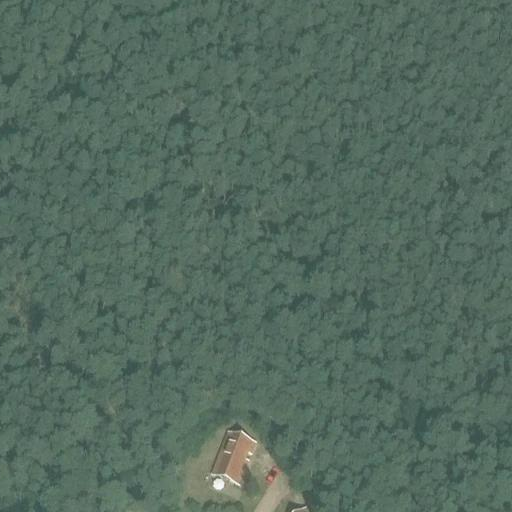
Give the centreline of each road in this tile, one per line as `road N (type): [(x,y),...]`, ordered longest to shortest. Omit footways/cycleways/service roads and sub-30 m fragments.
road 1 (track): [(398,0),(213,142)]
road 2 (track): [(213,142),(114,0)]
